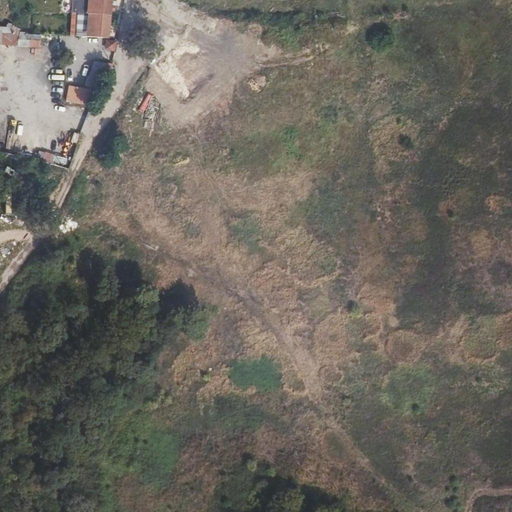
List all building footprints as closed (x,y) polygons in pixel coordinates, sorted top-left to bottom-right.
[(109,0),(86,0),(84,37),(107,38),(109,0)] [(0,45),(16,46),(17,27),(0,26),(0,45)] [(210,74),(182,39),(151,65),(181,100),(210,74)] [(92,86),(101,66),(94,63),(85,83),(92,86)] [(67,86),(65,104),(88,108),(90,90),(67,86)]
